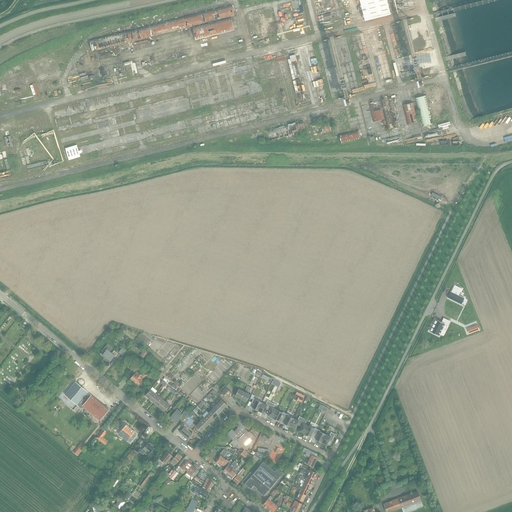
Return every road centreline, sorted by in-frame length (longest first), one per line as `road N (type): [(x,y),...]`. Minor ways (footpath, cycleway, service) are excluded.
road 1 (unclassified): [(361,437),(491,177),(511,161)]
road 2 (unclassified): [(330,456),(451,210)]
road 3 (residential): [(192,455),(28,318)]
road 4 (residential): [(192,455),(237,411),(330,456)]
road 5 (unclassified): [(0,39),(147,0)]
